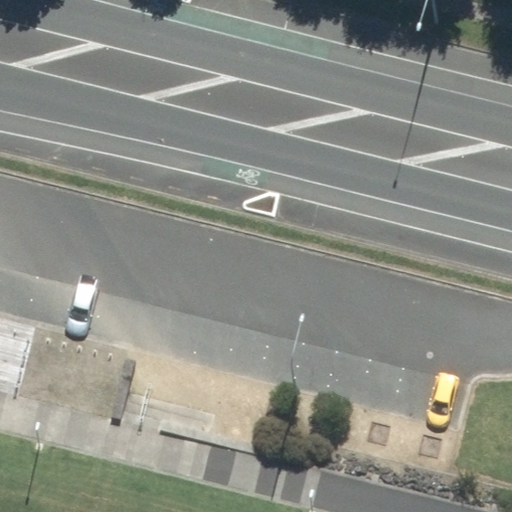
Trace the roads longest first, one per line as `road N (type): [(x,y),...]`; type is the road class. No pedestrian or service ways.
road 1 (secondary): [(511,206),(0,79)]
road 2 (secondary): [(72,0),(511,113)]
